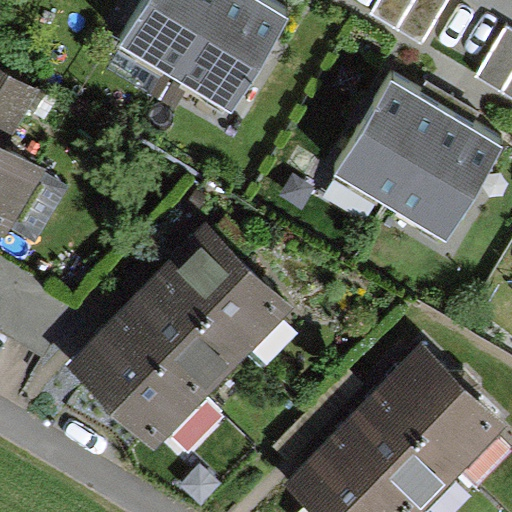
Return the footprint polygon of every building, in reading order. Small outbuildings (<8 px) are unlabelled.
[(138,0),(120,29),(174,62),(212,0),(138,0)] [(285,0),(212,0),(174,62),(231,97),(290,3),(285,0)] [(443,0),(375,0),(373,5),(422,36),(443,0)] [(511,25),(504,21),(477,69),(511,89),(511,25)] [(0,58),(0,126),(24,141),(54,91),(0,58)] [(334,157),(388,190),(446,95),(421,80),(393,62),(334,157)] [(474,112),(446,95),(388,190),(445,225),(503,130),(474,112)] [(0,217),(8,222),(48,154),(24,141),(0,126),(0,217)] [(157,257),(246,342),(294,293),(205,208),(180,233),(157,257)] [(202,389),(246,342),(157,257),(134,281),(113,303),(202,389)] [(156,436),(202,389),(113,303),(92,325),(67,351),(156,436)] [(374,377),(461,459),(508,410),(421,328),(397,353),(374,377)] [(416,506),(461,459),(374,377),(351,401),(330,424),(416,506)] [(327,511),(410,511),(416,506),(330,424),(309,445),(284,471),(327,511)]
